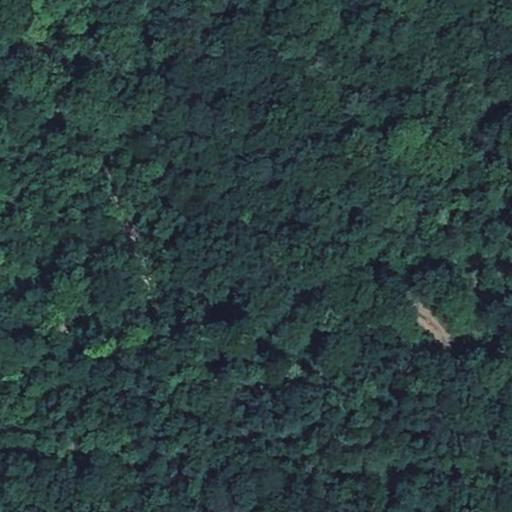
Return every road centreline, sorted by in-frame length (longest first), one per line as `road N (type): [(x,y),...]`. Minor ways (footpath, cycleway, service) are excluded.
road 1 (track): [(16,0),(166,299),(244,363),(341,360),(421,288),(450,188),(511,92)]
road 2 (track): [(421,288),(511,480)]
